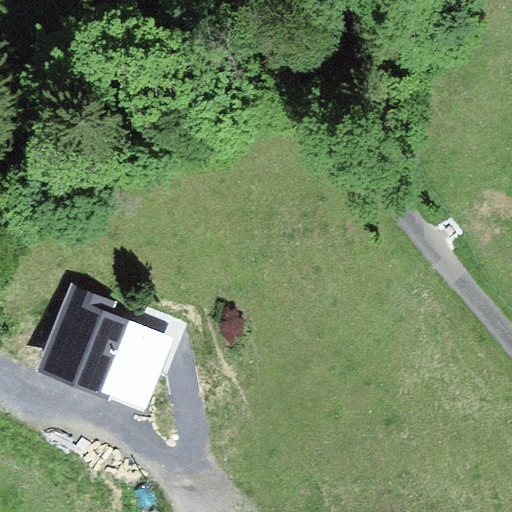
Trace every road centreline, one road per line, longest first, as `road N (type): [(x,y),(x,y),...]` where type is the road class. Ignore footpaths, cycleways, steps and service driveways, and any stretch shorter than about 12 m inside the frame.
road 1 (track): [(511,330),(335,101),(322,63),(326,0)]
road 2 (residential): [(248,511),(176,443),(22,380),(0,363)]
